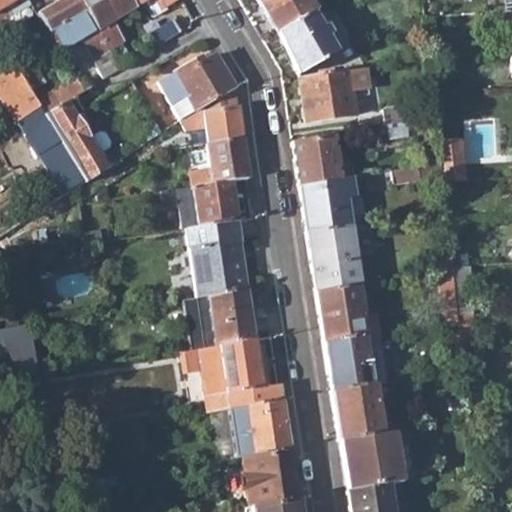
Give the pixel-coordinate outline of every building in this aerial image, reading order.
[(0,0),(0,20),(12,14),(7,6),(16,0),(0,0)] [(85,9),(79,0),(58,0),(38,12),(49,30),(85,9)] [(79,0),(85,9),(102,0),(79,0)] [(102,0),(85,9),(109,49),(125,40),(114,20),(135,8),(134,6),(130,0),(102,0)] [(173,0),(130,0),(134,6),(143,0),(145,0),(155,15),(165,9),(163,6),(173,0)] [(256,0),(276,33),(311,13),(315,10),(308,0),(256,0)] [(83,38),(107,77),(120,68),(109,49),(85,9),(49,30),(61,50),(83,38)] [(276,33),(296,75),(335,54),(311,13),(276,33)] [(20,24),(46,65),(59,57),(33,16),(20,24)] [(149,32),(158,46),(174,36),(166,22),(149,32)] [(158,81),(181,120),(195,110),(196,111),(235,89),(214,54),(192,66),(189,63),(158,81)] [(0,61),(0,74),(15,64),(9,55),(0,61)] [(0,74),(0,103),(13,123),(40,106),(15,64),(0,74)] [(298,78),(304,121),(352,113),(349,90),(367,87),(365,68),(298,78)] [(40,107),(46,116),(77,97),(86,92),(76,75),(58,87),(61,93),(40,107)] [(235,89),(196,111),(202,146),(243,140),(235,89)] [(46,116),(87,180),(112,164),(103,151),(110,146),(110,142),(105,133),(100,132),(89,139),(76,119),(86,113),(77,97),(46,116)] [(380,107),(381,120),(411,116),(409,103),(380,107)] [(298,183),(338,177),(332,136),(292,142),(298,183)] [(443,176),(443,181),(464,179),(460,138),(439,138),(441,163),(443,176)] [(248,180),(243,140),(202,146),(205,171),(185,174),(187,189),(206,185),(230,182),(248,180)] [(351,189),(443,176),(441,163),(338,177),(298,183),(306,233),(348,227),(349,226),(345,200),(352,199),(351,189)] [(179,200),(184,229),(185,229),(235,222),(230,182),(206,185),(187,189),(161,193),(162,203),(179,200)] [(185,229),(196,299),(206,298),(246,291),(235,222),(185,229)] [(354,266),(348,227),(306,233),(314,292),(357,285),(354,266)] [(99,228),(80,231),(82,245),(101,242),(99,228)] [(366,264),(354,266),(357,285),(369,283),(366,264)] [(452,270),(457,315),(479,313),(473,266),(451,267),(452,270)] [(437,273),(443,321),(457,319),(457,315),(452,270),(437,273)] [(369,283),(357,285),(360,305),(372,303),(369,283)] [(365,337),(360,305),(357,285),(314,292),(323,345),(362,337),(365,337)] [(206,298),(214,349),(254,343),(246,291),(206,298)] [(457,319),(461,355),(478,353),(474,321),(480,321),(479,313),(457,315),(457,319)] [(323,345),(330,393),(370,386),(362,337),(323,345)] [(197,352),(207,415),(244,410),(282,404),(279,389),(261,392),(254,343),(214,349),(197,352)] [(394,382),(370,386),(374,414),(379,413),(381,425),(376,426),(377,436),(391,434),(402,432),(394,382)] [(337,443),(377,436),(376,426),(374,414),(370,386),(330,393),(337,443)] [(240,445),(242,460),(251,458),(289,452),(282,404),(244,410),(249,444),(240,445)] [(72,408),(40,412),(54,437),(68,435),(76,434),(72,408)] [(337,443),(344,492),(386,486),(398,484),(391,434),(377,436),(337,443)] [(68,435),(54,437),(79,485),(94,482),(68,435)] [(249,509),(259,507),(297,502),(289,452),(251,458),(242,460),(240,461),(247,510),(249,509)] [(386,486),(390,511),(402,511),(398,484),(386,486)] [(344,492),(347,511),(390,511),(386,486),(344,492)] [(298,511),(297,502),(259,507),(249,509),(247,510),(243,510),(243,511),(298,511)]
